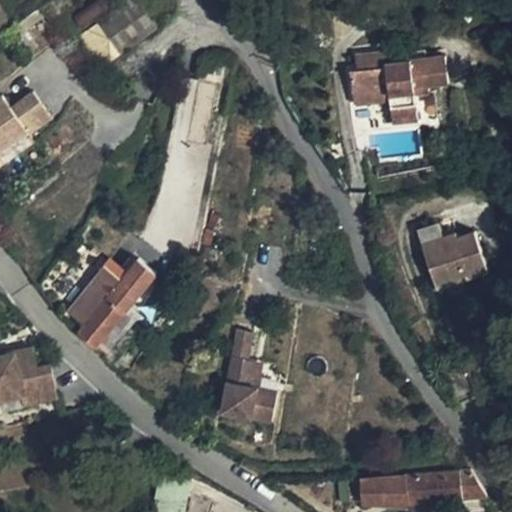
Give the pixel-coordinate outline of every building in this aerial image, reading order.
[(132,0),(131,0),(97,27),(115,56),(152,26),(132,0)] [(413,63),(416,95),(450,92),(448,77),(446,59),(413,63)] [(416,95),(413,63),(377,66),(377,70),(377,72),(348,75),(351,100),(381,97),(381,105),(384,129),(419,125),(416,95)] [(1,94),(0,94),(0,147),(27,128),(30,132),(52,116),(33,90),(11,106),(1,94)] [(381,97),(351,100),(352,109),(358,108),(381,105),(381,97)] [(408,241),(425,292),(478,275),(472,257),(463,230),(445,236),(443,230),(408,241)] [(75,278),(86,265),(72,254),(69,259),(62,267),(75,278)] [(90,340),(152,276),(135,260),(111,283),(97,273),(64,307),(78,323),(74,326),(90,340)] [(225,327),(213,412),(267,420),(269,410),(272,388),(257,386),(248,385),(252,359),(245,358),(249,331),(225,327)] [(0,397),(20,393),(23,404),(58,395),(50,362),(36,365),(31,347),(0,354),(0,397)] [(252,359),(248,385),(257,386),(260,360),(252,359)] [(20,393),(0,397),(0,413),(24,408),(23,404),(20,393)] [(477,482),(469,468),(359,479),(348,480),(349,500),(362,501),(410,503),(485,495),(477,482)] [(173,511),(178,488),(158,485),(154,511),(173,511)]
